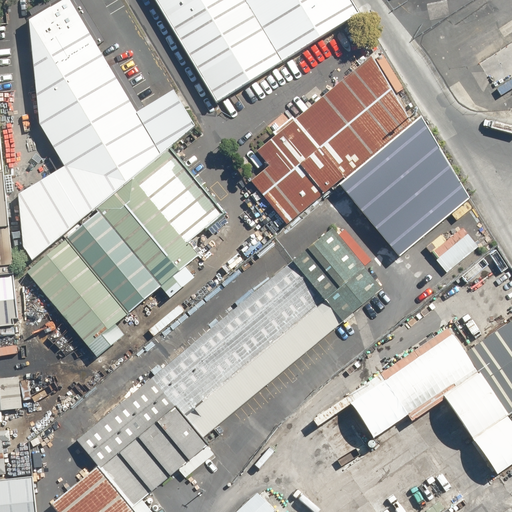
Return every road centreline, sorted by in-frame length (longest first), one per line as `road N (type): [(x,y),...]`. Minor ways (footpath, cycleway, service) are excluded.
road 1 (unknown): [(0,357),(55,357),(100,346),(238,230),(240,206),(206,138)]
road 2 (unknown): [(207,497),(250,472),(295,417),(479,264)]
road 3 (unknown): [(207,497),(247,420),(423,264)]
road 4 (unknown): [(40,511),(54,433),(73,401),(126,358)]
road 5 (unknown): [(206,138),(135,0)]
road 6 (unknown): [(206,138),(322,73)]
road 7 (unknown): [(396,42),(462,147)]
